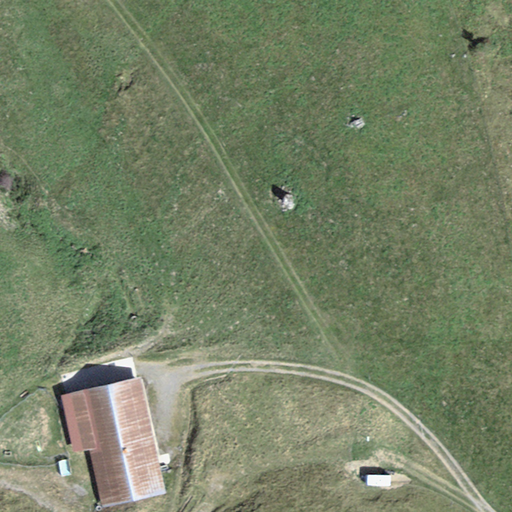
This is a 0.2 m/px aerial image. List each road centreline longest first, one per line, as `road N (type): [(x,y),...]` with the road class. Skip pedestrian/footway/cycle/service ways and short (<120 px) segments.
road 1 (track): [(169,511),(176,492),(169,381),(243,367),(312,372),(376,394),(425,435),(488,511)]
road 2 (track): [(312,372),(274,288),(88,0)]
